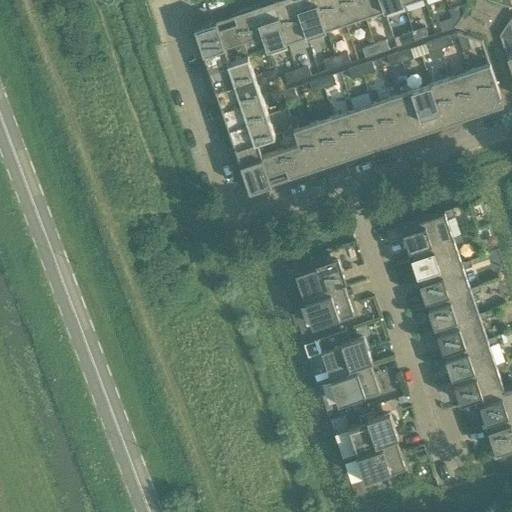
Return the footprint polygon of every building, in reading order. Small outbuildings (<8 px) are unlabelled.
[(255,3),(253,4),(267,46),(287,39),(272,0),(264,0),(262,1),(263,3),(255,6),(255,3)] [(272,0),(287,39),(306,32),(295,0),(272,0)] [(295,0),(306,32),(326,26),(317,0),(295,0)] [(317,0),(326,26),(345,19),(338,0),(317,0)] [(338,0),(345,19),(365,13),(360,0),(338,0)] [(360,0),(365,13),(384,6),(381,0),(360,0)] [(448,6),(451,15),(455,24),(461,16),(457,3),(448,6)] [(216,16),(215,17),(224,44),(225,43),(261,31),(266,46),(267,46),(253,4),(224,14),(224,16),(217,19),(216,16)] [(511,13),(504,25),(499,32),(501,35),(511,31),(511,13)] [(455,24),(451,15),(439,19),(442,28),(455,24)] [(194,24),(209,67),(248,54),(248,52),(230,58),(225,43),(224,44),(215,17),(194,24)] [(425,25),(413,29),(416,37),(428,33),(425,25)] [(416,37),(413,29),(401,33),(404,41),(416,37)] [(456,30),(462,48),(471,46),(467,33),(457,30),(456,30)] [(449,33),(436,37),(442,53),(439,45),(452,41),(449,33)] [(442,53),(436,37),(425,41),(431,58),(442,53)] [(386,38),(374,42),(377,50),(389,46),(386,38)] [(377,50),(374,42),(362,46),(365,54),(377,50)] [(411,48),(399,52),(402,61),(414,57),(411,48)] [(348,51),(336,55),(338,63),(350,59),(348,51)] [(402,61),(399,52),(387,56),(390,65),(402,61)] [(209,67),(215,86),(255,73),(248,54),(209,67)] [(338,63),(336,55),(324,59),(326,67),(338,63)] [(372,60),(360,64),(364,74),(376,70),(372,60)] [(489,61),(469,67),(483,109),(503,102),(489,61)] [(309,64),(296,68),(299,76),(311,72),(309,64)] [(364,74),(360,64),(348,69),(351,78),(364,74)] [(469,67),(449,74),(463,116),(465,115),(464,113),(472,110),(472,113),(483,109),(469,67)] [(299,76),(296,68),(284,71),(287,80),(299,76)] [(215,86),(222,106),(261,92),(255,73),(215,86)] [(333,74),(321,78),(325,87),(336,84),(333,74)] [(449,74),(430,80),(444,122),(445,122),(445,119),(452,117),(453,119),(463,116),(449,74)] [(325,87),(321,78),(309,81),(312,91),(325,87)] [(430,80),(411,87),(425,128),(444,122),(430,80)] [(283,91),(286,100),(298,96),(295,87),(283,91)] [(411,87),(392,93),(406,135),(407,135),(406,132),(414,130),(414,132),(425,128),(411,87)] [(222,106),(228,125),(268,112),(261,92),(222,106)] [(392,93),(372,100),(386,142),(387,141),(387,139),(394,136),(395,138),(406,135),(392,93)] [(372,100),(353,106),(367,148),(368,148),(367,145),(375,142),(376,145),(386,142),(372,100)] [(353,106),(333,113),(347,154),(349,154),(348,152),(356,149),(356,151),(367,148),(353,106)] [(228,125),(235,144),(274,131),(268,112),(228,125)] [(333,113),(314,119),(328,161),(329,161),(328,158),(336,156),(337,158),(347,154),(333,113)] [(314,119),(294,126),(308,168),(310,167),(309,165),(316,162),(317,165),(328,161),(314,119)] [(261,154),(270,181),(271,180),(270,178),(278,175),(279,178),(308,168),(294,126),(293,126),(298,141),(262,153),(261,154)] [(235,144),(249,187),(270,181),(261,154),(262,153),(257,138),(274,132),(274,131),(235,144)] [(403,222),(412,248),(453,234),(446,216),(454,213),(452,205),(403,222)] [(412,248),(420,273),(461,259),(455,241),(463,238),(461,232),(453,234),(412,248)] [(295,271),(304,297),(345,283),(336,257),(334,257),(334,258),(295,271)] [(420,273),(429,299),(470,285),(463,266),(471,264),(469,257),(461,260),(461,259),(420,273)] [(429,299),(437,324),(478,310),(472,292),(480,289),(478,282),(470,285),(429,299)] [(345,283),(304,297),(312,324),(342,314),(342,316),(357,311),(356,309),(350,293),(351,293),(351,291),(348,292),(345,283)] [(437,324),(446,350),(487,336),(480,317),(488,314),(486,308),(478,311),(478,310),(437,324)] [(446,350),(454,375),(495,361),(489,342),(497,340),(495,333),(487,336),(446,350)] [(321,348),(329,374),(371,360),(362,334),(360,335),(321,348)] [(454,375),(463,400),(511,383),(511,382),(503,386),(497,368),(506,365),(503,359),(495,361),(454,375)] [(371,360),(329,374),(338,401),(368,391),(368,393),(383,388),(382,386),(376,370),(377,370),(377,368),(373,369),(371,360)] [(480,395),(488,420),(511,411),(511,383),(463,400),(463,401),(480,395)] [(353,410),(361,407),(359,399),(351,402),(353,410)] [(346,425),(355,451),(396,437),(387,411),(385,411),(386,412),(346,425)] [(511,411),(488,420),(497,446),(511,441),(511,411)] [(396,437),(355,451),(364,478),(393,468),(394,470),(409,465),(408,463),(407,463),(402,447),(403,446),(402,445),(399,446),(396,437)]
